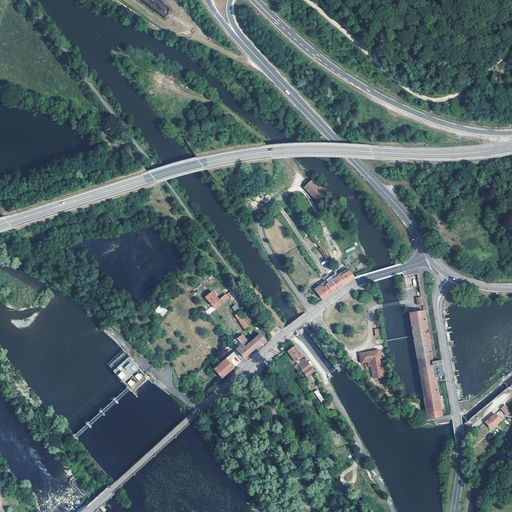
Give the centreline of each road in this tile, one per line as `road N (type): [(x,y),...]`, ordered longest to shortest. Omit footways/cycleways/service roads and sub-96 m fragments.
road 1 (primary): [(0,225),(244,154),(453,155),(511,147)]
road 2 (primary): [(511,132),(456,127),(376,95),(312,55),(256,0)]
road 3 (secondary): [(240,39),(407,218),(430,255)]
road 4 (track): [(304,0),(431,103),(453,97),(511,48)]
road 5 (tertiary): [(288,330),(214,424),(117,511)]
road 6 (tertiary): [(430,255),(358,281),(288,330)]
road 7 (track): [(311,313),(260,229),(264,214),(297,184)]
